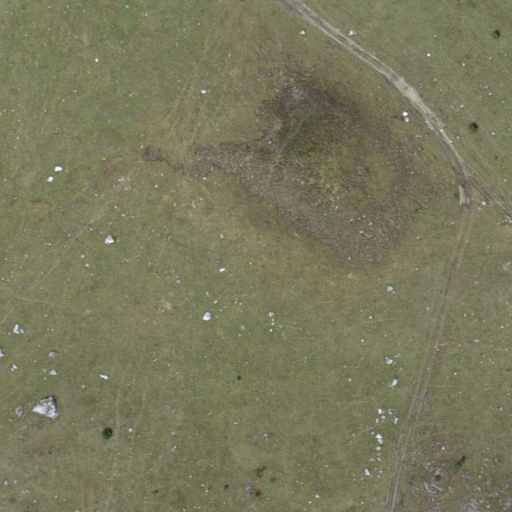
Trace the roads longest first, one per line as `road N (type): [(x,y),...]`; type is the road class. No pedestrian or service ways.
road 1 (track): [(0,316),(164,140),(202,80),(233,0)]
road 2 (track): [(455,157),(466,200),(383,511)]
road 3 (track): [(287,0),(401,82),(455,157)]
